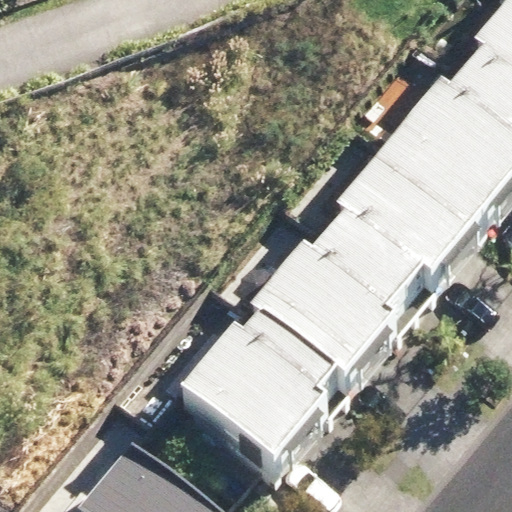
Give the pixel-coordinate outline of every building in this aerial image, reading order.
[(511,13),(459,77),(511,120),(511,13)] [(511,120),(459,77),(390,161),(491,244),(511,219),(511,120)] [(390,161),(321,244),(422,328),(491,244),(390,161)] [(321,244),(251,327),(353,411),(422,328),(321,244)] [(251,327),(182,411),(284,494),(353,411),(251,327)] [(190,511),(135,466),(97,511),(190,511)]
